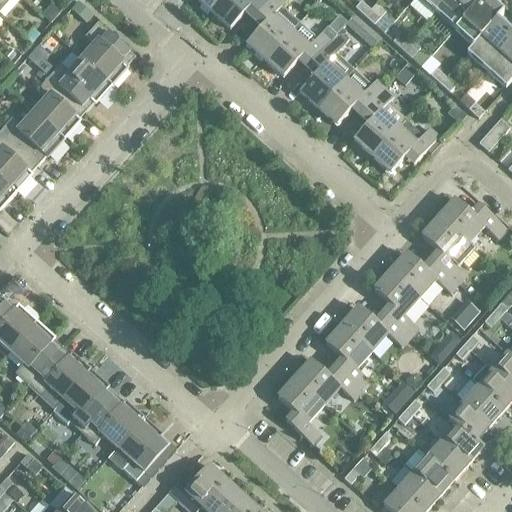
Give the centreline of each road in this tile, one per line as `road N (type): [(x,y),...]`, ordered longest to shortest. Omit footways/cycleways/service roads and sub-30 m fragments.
road 1 (residential): [(212,429),(13,254),(193,52)]
road 2 (residential): [(212,429),(393,230)]
road 3 (residential): [(193,52),(393,230)]
road 4 (residential): [(212,429),(240,441),(321,511)]
